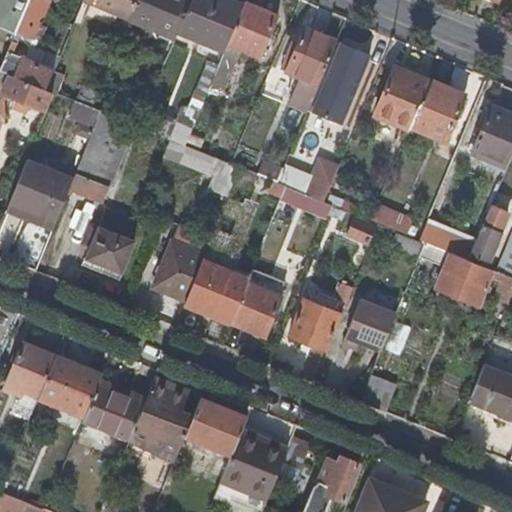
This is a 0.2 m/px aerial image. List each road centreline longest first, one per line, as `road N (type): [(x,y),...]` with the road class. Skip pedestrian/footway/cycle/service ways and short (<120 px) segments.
road 1 (residential): [(0,272),(511,486)]
road 2 (residential): [(511,62),(365,0)]
